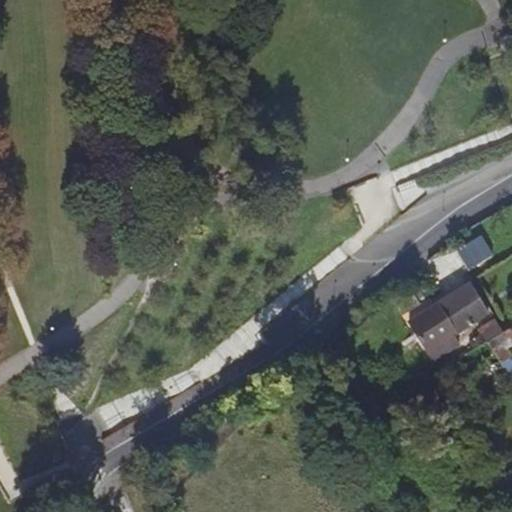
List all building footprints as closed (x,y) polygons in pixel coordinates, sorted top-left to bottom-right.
[(478,237),(454,252),(467,272),(490,258),(478,237)] [(469,285),(409,323),(428,353),(487,315),(469,285)] [(496,320),(479,331),(486,343),(495,338),(503,332),(496,320)] [(495,338),(486,343),(500,364),(508,359),(495,338)] [(511,356),(508,359),(500,364),(511,385),(511,364),(511,363),(511,356)]
